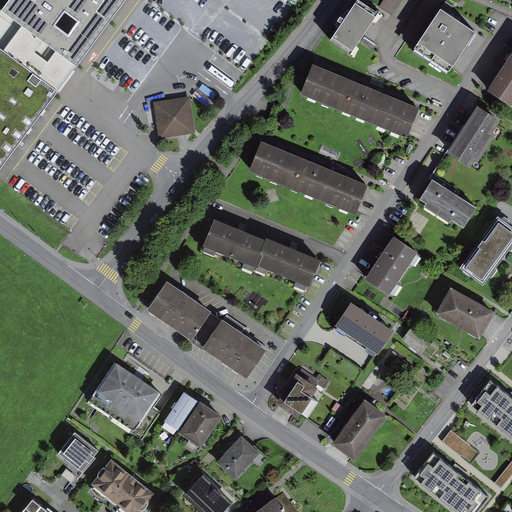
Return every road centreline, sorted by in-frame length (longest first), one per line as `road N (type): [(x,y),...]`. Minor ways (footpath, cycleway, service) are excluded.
road 1 (residential): [(248,409),(508,22)]
road 2 (residential): [(92,293),(327,0)]
road 3 (residential): [(375,495),(511,323)]
road 4 (secondary): [(92,293),(248,409)]
road 5 (secondary): [(248,409),(375,495)]
